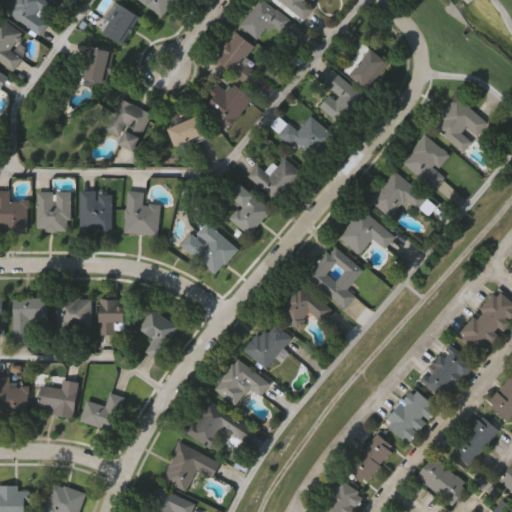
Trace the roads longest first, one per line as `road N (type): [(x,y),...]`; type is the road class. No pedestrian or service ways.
road 1 (residential): [(108,511),(161,402),(195,354),(412,95),(420,78),(414,35)]
road 2 (residential): [(0,264),(147,271),(186,287),(224,317)]
road 3 (residential): [(0,449),(82,455),(124,472)]
